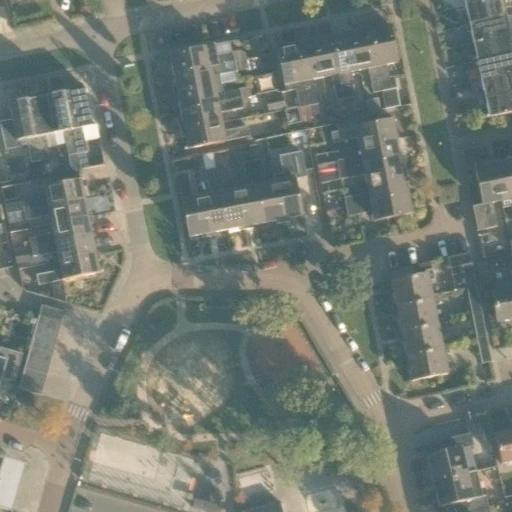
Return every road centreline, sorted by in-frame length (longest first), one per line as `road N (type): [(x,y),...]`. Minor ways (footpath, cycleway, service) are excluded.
road 1 (unclassified): [(382,428),(290,282),(140,280)]
road 2 (residential): [(140,280),(93,34)]
road 3 (unclassified): [(65,448),(140,280)]
road 4 (residential): [(93,34),(253,0)]
road 5 (residential): [(382,428),(511,398)]
